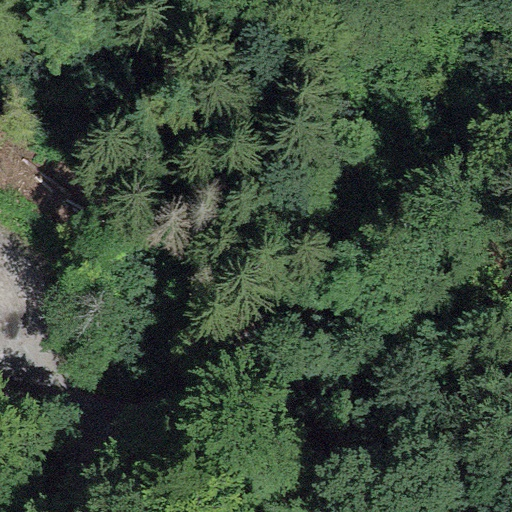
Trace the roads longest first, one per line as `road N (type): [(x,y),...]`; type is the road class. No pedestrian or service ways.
road 1 (unclassified): [(511,145),(108,462),(68,511)]
road 2 (track): [(108,462),(0,334)]
